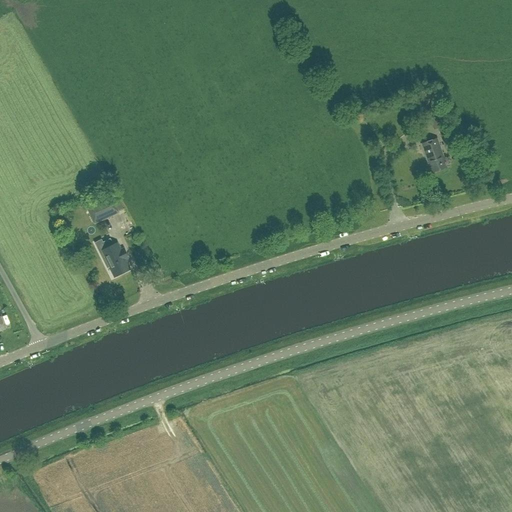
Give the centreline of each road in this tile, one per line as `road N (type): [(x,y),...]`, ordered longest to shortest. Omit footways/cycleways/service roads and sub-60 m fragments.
road 1 (tertiary): [(0,460),(238,368),(511,290)]
road 2 (tertiary): [(511,197),(200,285),(0,362)]
